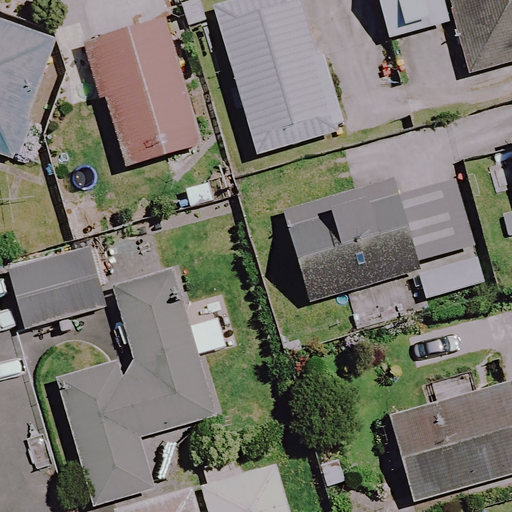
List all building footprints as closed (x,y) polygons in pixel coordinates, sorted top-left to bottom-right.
[(335,136),(294,0),(258,0),(212,14),(256,160),(335,136)] [(443,0),(374,0),(386,43),(451,25),(443,0)] [(511,0),(443,0),(451,25),(465,79),(511,66),(511,0)] [(198,151),(161,24),(86,46),(123,173),(198,151)] [(54,48),(0,28),(0,160),(12,164),(54,48)] [(481,286),(454,186),(393,203),(389,186),(278,217),(305,315),(416,284),(421,302),(481,286)] [(105,311),(86,252),(5,277),(24,336),(105,311)] [(170,270),(109,287),(134,376),(59,397),(91,509),(150,492),(136,442),(213,420),(170,270)] [(511,392),(510,385),(386,421),(412,509),(511,479),(511,392)] [(284,511),(272,471),(200,491),(205,511),(284,511)] [(193,511),(188,494),(125,511),(193,511)]
